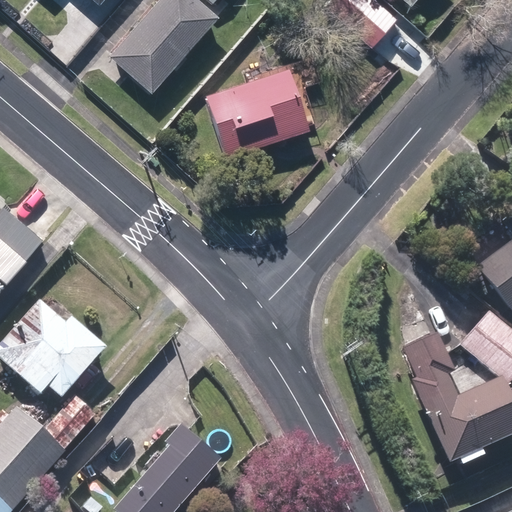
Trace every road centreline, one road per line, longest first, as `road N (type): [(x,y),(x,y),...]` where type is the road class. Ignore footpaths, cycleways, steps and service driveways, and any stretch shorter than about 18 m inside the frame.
road 1 (residential): [(511,19),(245,323)]
road 2 (residential): [(245,323),(149,224),(0,97)]
road 3 (residential): [(345,511),(273,354),(245,323)]
